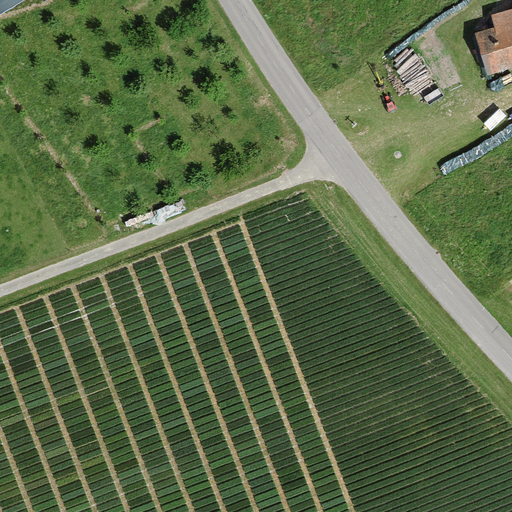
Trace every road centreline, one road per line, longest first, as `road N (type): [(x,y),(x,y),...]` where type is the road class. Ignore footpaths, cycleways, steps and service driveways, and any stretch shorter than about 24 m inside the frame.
road 1 (tertiary): [(511,359),(340,159),(233,0)]
road 2 (track): [(340,159),(0,289)]
